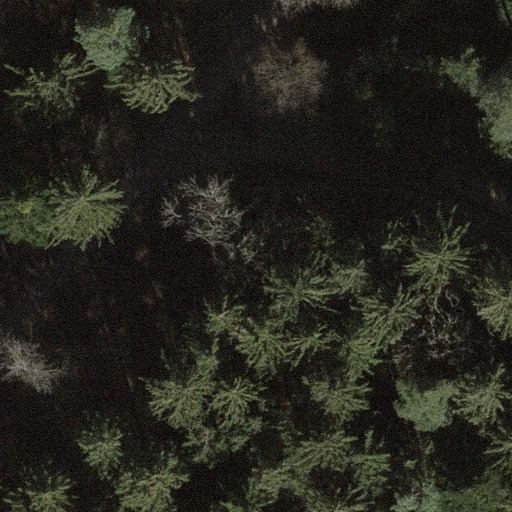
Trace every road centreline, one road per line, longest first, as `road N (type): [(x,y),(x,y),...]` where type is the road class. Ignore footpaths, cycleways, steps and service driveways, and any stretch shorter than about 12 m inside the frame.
road 1 (track): [(290,0),(0,330)]
road 2 (track): [(511,241),(215,87)]
